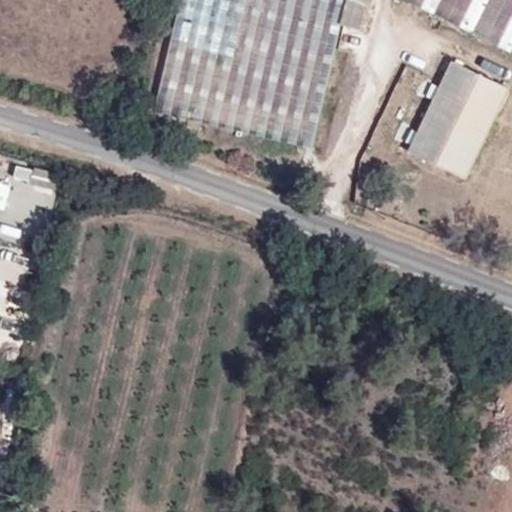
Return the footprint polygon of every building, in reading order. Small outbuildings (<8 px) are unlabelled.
[(312,147),(340,23),(345,0),(179,0),(154,110),(312,147)] [(352,0),(345,0),(340,23),(364,31),(372,5),(352,0)] [(410,0),(511,50),(511,19),(473,0),(410,0)] [(511,0),(473,0),(511,19),(511,0)] [(451,69),(411,164),(470,189),(510,93),(451,69)]
